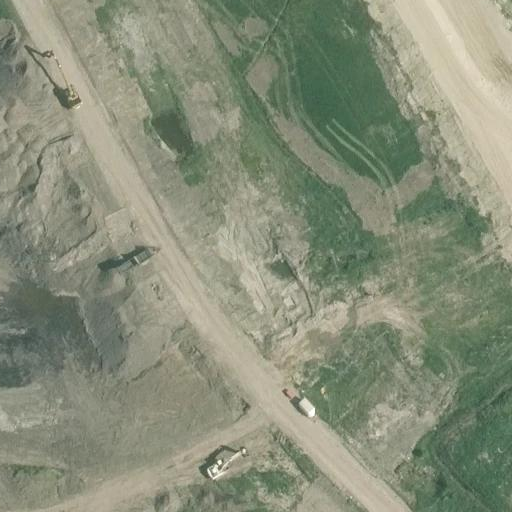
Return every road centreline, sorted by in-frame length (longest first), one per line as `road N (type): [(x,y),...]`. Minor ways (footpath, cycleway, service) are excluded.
road 1 (track): [(355,0),(473,193),(486,248),(463,295),(385,374),(305,426),(211,459),(56,481),(0,477)]
road 2 (unclassified): [(511,156),(424,0)]
road 3 (track): [(0,377),(73,511)]
